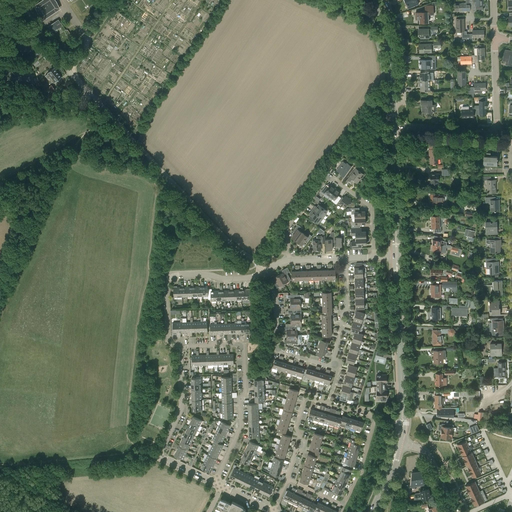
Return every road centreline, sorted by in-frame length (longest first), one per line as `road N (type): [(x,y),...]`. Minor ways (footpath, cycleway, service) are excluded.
road 1 (unclassified): [(261,270),(66,69)]
road 2 (residential): [(286,259),(285,231),(327,173),(372,201),(375,255)]
road 3 (residential): [(213,483),(240,425),(244,348),(180,348)]
road 4 (residential): [(328,403),(373,422),(348,500),(338,503),(287,477)]
road 5 (tertiary): [(398,445),(395,255)]
road 6 (residential): [(213,483),(158,456),(181,407),(180,348)]
road 7 (residential): [(180,348),(167,335),(169,277),(251,277),(261,270)]
road 8 (residential): [(330,366),(277,349),(275,292),(261,270)]
road 9 (tertiary): [(391,129),(386,47),(371,0)]
road 10 (track): [(0,183),(109,115)]
road 11 (tertiary): [(395,255),(391,129)]
